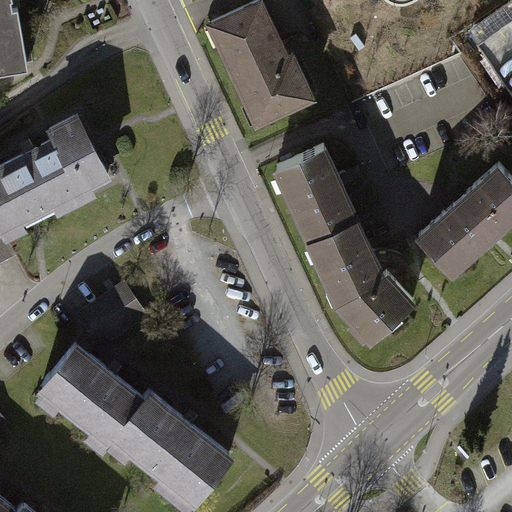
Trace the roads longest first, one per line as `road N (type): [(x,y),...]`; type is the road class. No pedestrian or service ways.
road 1 (residential): [(376,444),(336,388),(237,186)]
road 2 (residential): [(237,186),(100,253),(0,332)]
road 3 (residential): [(237,186),(152,0)]
road 4 (primary): [(376,444),(511,318)]
